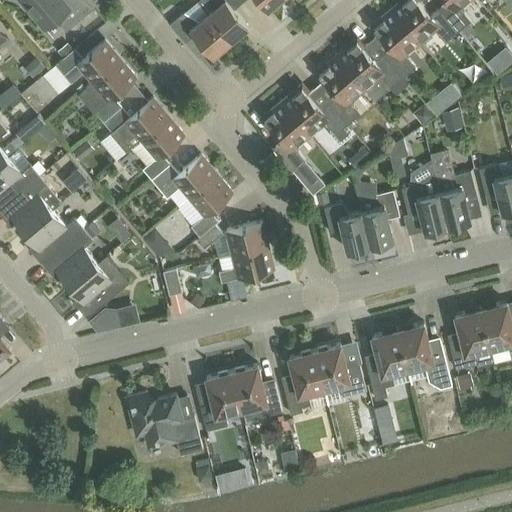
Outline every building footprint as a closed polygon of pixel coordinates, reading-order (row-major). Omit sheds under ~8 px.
[(94,7),(88,0),(20,0),(44,29),(56,19),(66,30),(94,7)] [(248,25),(227,0),(198,0),(198,1),(208,13),(231,40),(248,25)] [(261,0),(268,8),(278,0),(261,0)] [(458,31),(439,8),(430,15),(417,0),(402,0),(392,9),(420,41),(434,29),(445,42),(458,31)] [(446,0),(448,1),(439,8),(458,31),(471,20),(460,7),(468,0),(446,0)] [(392,47),(384,54),(403,77),(416,67),(405,53),(420,41),(392,9),(373,24),(392,47)] [(184,11),(180,15),(170,23),(185,42),(195,33),(213,55),(231,40),(208,13),(200,20),(184,11)] [(0,45),(8,38),(0,28),(0,45)] [(84,71),(93,82),(121,58),(105,39),(82,58),(74,48),(55,64),(71,82),(84,71)] [(337,55),(364,87),(379,75),(390,88),(403,77),(384,54),(375,62),(356,39),(337,55)] [(72,49),(66,43),(56,52),(61,58),(72,49)] [(337,93),(329,101),(348,124),(361,113),(350,100),(364,87),(337,55),(318,71),(337,93)] [(121,58),(93,82),(95,84),(82,95),(96,110),(95,111),(104,121),(122,106),(114,96),(136,77),(121,58)] [(282,101),(309,134),(324,121),(330,129),(328,131),(329,135),(337,143),(341,144),(351,135),(351,131),(346,125),(348,124),(329,101),(320,108),(301,85),(282,101)] [(10,107),(26,95),(20,86),(3,98),(10,107)] [(122,106),(104,121),(112,131),(113,131),(128,149),(141,139),(169,115),(153,96),(130,115),(122,106)] [(309,134),(282,101),(263,117),(282,140),(274,147),(293,170),(306,159),(295,146),(309,134)] [(152,179),(170,163),(162,153),(185,134),(169,115),(141,139),(142,140),(132,148),(146,165),(143,168),(152,179)] [(0,162),(17,148),(10,141),(2,148),(0,145),(0,135),(7,129),(0,120),(0,162)] [(17,148),(0,162),(0,207),(40,174),(31,163),(21,171),(8,156),(17,149),(17,148)] [(179,173),(170,163),(152,179),(167,197),(180,186),(189,196),(217,173),(201,154),(179,173)] [(50,170),(65,193),(82,183),(90,197),(100,192),(85,167),(81,169),(73,156),(50,170)] [(511,208),(511,172),(504,175),(497,163),(479,168),(485,194),(497,191),(503,211),(511,208)] [(471,170),(436,178),(448,225),(471,219),(465,199),(478,196),(471,170)] [(316,172),(303,182),(312,193),(325,183),(316,172)] [(233,192),(217,173),(189,196),(205,215),(191,226),(200,236),(218,220),(210,211),(233,192)] [(49,185),(40,174),(0,207),(0,212),(11,226),(16,222),(25,232),(53,209),(62,201),(49,185)] [(425,231),(448,225),(436,178),(435,174),(420,182),(401,187),(408,213),(420,210),(425,231)] [(358,193),(371,244),(393,239),(388,218),(400,215),(394,189),(370,195),(358,193)] [(348,250),(371,244),(358,193),(357,193),(361,210),(349,213),(343,202),(324,207),(331,233),(343,229),(348,250)] [(69,214),(85,207),(80,195),(64,201),(69,214)] [(42,263),(84,228),(75,217),(66,224),(53,209),(25,232),(34,242),(28,247),(42,263)] [(227,229),(233,253),(268,245),(262,221),(227,229)] [(222,233),(215,225),(197,239),(204,248),(222,233)] [(94,239),(84,228),(42,263),(56,279),(61,275),(70,285),(98,262),(84,246),(94,239)] [(167,242),(155,252),(158,255),(175,252),(167,242)] [(274,269),(268,245),(233,253),(236,266),(219,271),(222,282),(274,269)] [(98,262),(70,285),(78,296),(73,300),(87,317),(129,281),(120,270),(111,278),(98,262)] [(180,292),(175,268),(164,270),(169,294),(180,292)] [(187,292),(175,295),(180,313),(192,310),(187,292)] [(481,307),(491,347),(508,343),(511,354),(511,320),(507,301),(481,307)] [(491,347),(481,307),(455,314),(461,336),(449,339),(456,368),(477,363),(478,367),(495,363),(491,347)] [(105,308),(89,321),(97,330),(120,325),(116,308),(105,308)] [(0,335),(10,328),(0,315),(0,359),(10,351),(0,338),(0,335)] [(398,328),(408,368),(425,364),(428,375),(429,381),(441,387),(452,385),(449,370),(441,341),(430,344),(424,322),(398,328)] [(391,372),(408,368),(398,328),(372,335),(378,357),(366,360),(376,398),(388,395),(385,386),(394,384),(391,372)] [(341,342),(315,349),(325,388),(350,381),(353,393),(365,390),(358,361),(346,364),(341,342)] [(325,388),(315,349),(289,356),(294,377),(283,380),(291,414),(303,411),(302,406),(311,404),(308,392),(325,388)] [(232,370),(242,408),(258,404),(261,416),(282,411),(275,382),(263,385),(258,363),(232,370)] [(225,413),(242,408),(232,370),(206,376),(211,398),(200,400),(207,429),(228,424),(225,413)] [(150,400),(147,391),(127,396),(137,434),(146,432),(149,446),(177,439),(181,453),(203,448),(195,415),(182,418),(176,394),(150,400)]
